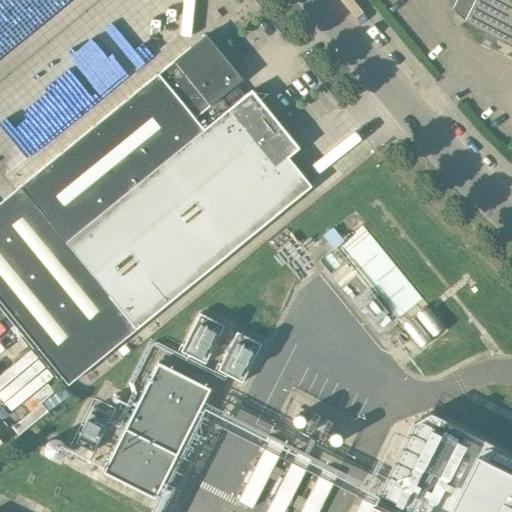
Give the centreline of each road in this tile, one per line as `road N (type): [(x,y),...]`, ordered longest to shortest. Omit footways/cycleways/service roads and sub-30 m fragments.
road 1 (unclassified): [(511,219),(322,0)]
road 2 (unknown): [(316,511),(382,381)]
